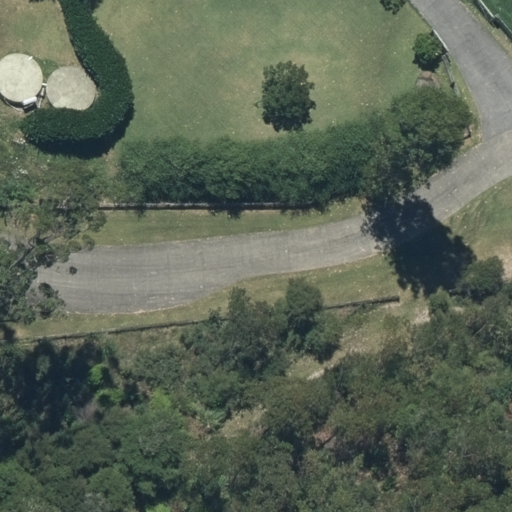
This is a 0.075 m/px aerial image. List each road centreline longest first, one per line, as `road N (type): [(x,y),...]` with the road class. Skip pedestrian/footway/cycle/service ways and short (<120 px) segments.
road 1 (unknown): [(511,136),(461,154),(343,225),(279,245),(199,264),(112,271),(0,263)]
road 2 (unknown): [(461,154),(437,58),(407,0)]
